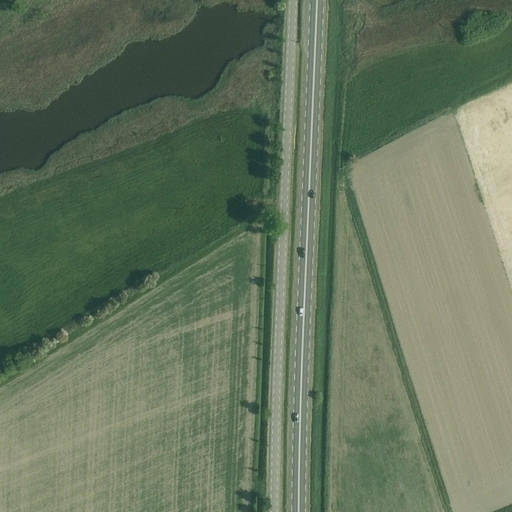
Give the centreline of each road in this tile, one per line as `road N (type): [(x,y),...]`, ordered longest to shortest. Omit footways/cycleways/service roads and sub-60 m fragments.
road 1 (primary): [(296,511),(315,0)]
road 2 (unclassified): [(276,511),(292,0)]
road 3 (track): [(449,511),(340,155)]
